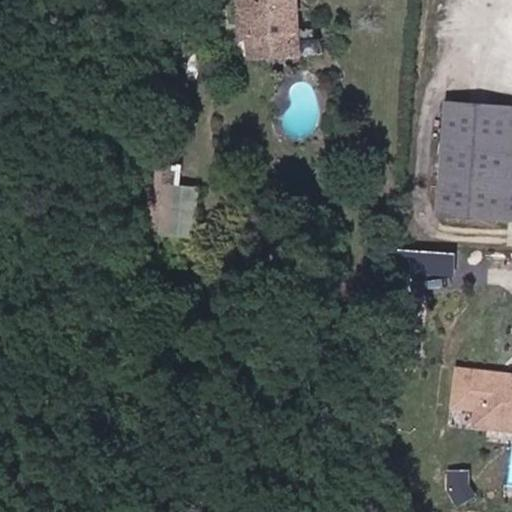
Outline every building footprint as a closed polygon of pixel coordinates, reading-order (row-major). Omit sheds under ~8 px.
[(303,50),(302,0),(251,0),(252,49),(303,50)] [(465,106),(453,213),(484,215),(494,108),(465,106)] [(511,109),(494,108),(484,215),(511,217),(511,109)] [(171,165),(147,164),(146,233),(196,234),(197,183),(171,182),(171,165)] [(164,270),(139,266),(132,306),(157,312),(164,270)] [(399,302),(397,352),(419,353),(421,303),(399,302)] [(511,368),(454,364),(451,408),(471,409),(470,426),(511,429),(511,368)]
